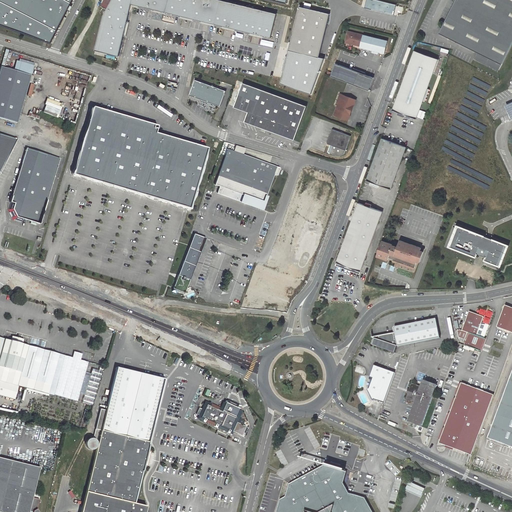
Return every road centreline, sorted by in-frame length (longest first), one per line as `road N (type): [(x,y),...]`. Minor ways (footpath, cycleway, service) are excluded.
road 1 (unclassified): [(356,175),(221,135),(145,86),(0,41)]
road 2 (primary): [(273,351),(246,351),(0,255)]
road 3 (primary): [(0,267),(92,299),(263,382)]
road 4 (primary): [(322,398),(511,497)]
road 5 (unclassified): [(328,362),(380,307),(511,289)]
road 6 (unclassified): [(356,175),(421,0)]
road 7 (track): [(144,311),(159,300),(292,316)]
